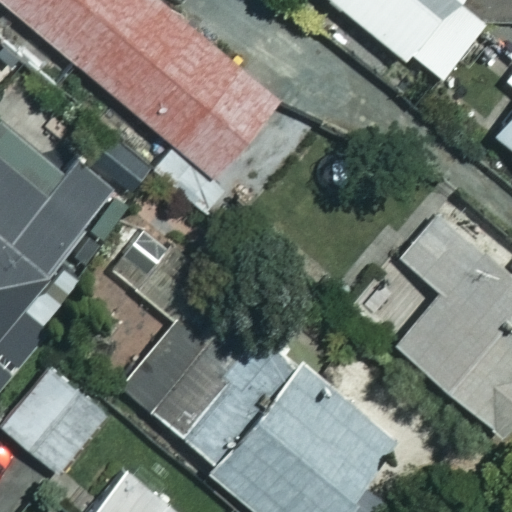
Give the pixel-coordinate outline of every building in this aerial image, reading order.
[(17,0),(221,173),(286,98),(171,0),(17,0)] [(348,0),(447,75),(505,0),(348,0)] [(6,113),(0,119),(0,341),(116,205),(6,113)] [(511,116),(503,129),(511,136),(511,116)] [(134,201),(90,257),(158,311),(202,254),(134,201)] [(441,285),(399,342),(492,411),(511,383),(511,261),(436,206),(400,255),(441,285)] [(240,306),(159,406),(289,511),(384,511),(428,459),(240,306)] [(100,408),(43,363),(0,417),(0,423),(54,466),(100,408)] [(186,511),(189,509),(130,462),(88,511),(186,511)]
